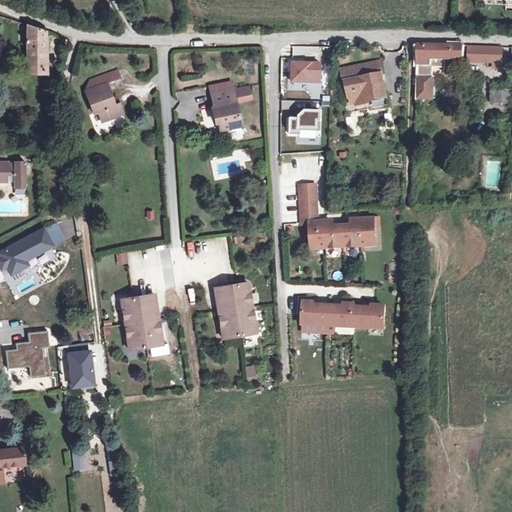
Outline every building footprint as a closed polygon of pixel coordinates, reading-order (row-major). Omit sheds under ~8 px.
[(27,21),(31,69),(50,68),(46,28),(27,21)] [(425,53),(459,55),(460,40),(418,39),(412,39),(411,79),(428,79),(427,68),(425,68),(425,53)] [(498,43),(467,41),(467,54),(487,56),(487,61),(497,62),(498,43)] [(351,92),(353,99),(354,101),(365,98),(364,94),(380,90),(374,70),(378,68),(375,56),(356,62),(357,65),(338,70),(341,78),(344,77),(348,93),(351,92)] [(321,62),(292,61),(292,81),(320,81),(321,62)] [(114,69),(101,73),(103,80),(116,76),(114,69)] [(111,103),(109,96),(103,80),(101,73),(87,78),(81,88),(89,111),(94,109),(98,120),(120,111),(116,101),(111,103)] [(428,79),(411,79),(411,89),(427,89),(428,79)] [(219,115),(220,121),(222,128),(243,124),(236,87),(234,88),(233,80),(212,84),(216,105),(214,106),(216,116),(219,115)] [(511,103),(511,87),(488,88),(489,104),(511,103)] [(204,122),(213,120),(210,108),(201,110),(204,122)] [(318,108),(303,108),(296,114),(296,117),(288,117),(288,130),(298,130),(298,125),(314,125),(314,118),(318,118),(318,108)] [(0,178),(13,178),(13,171),(19,172),(19,178),(19,184),(30,184),(30,158),(0,158),(0,178)] [(299,182),(300,198),(316,197),(315,181),(299,182)] [(316,203),(300,204),(301,220),(309,219),(310,245),(342,244),(375,242),(374,225),(373,216),(358,216),(359,222),(350,223),(332,224),(324,224),(323,218),(317,219),(316,203)] [(22,256),(19,248),(29,245),(30,248),(53,241),(47,223),(0,238),(0,240),(4,251),(8,260),(22,256)] [(24,263),(22,256),(8,260),(4,251),(0,252),(0,259),(3,267),(8,269),(24,263)] [(116,253),(118,264),(127,263),(125,252),(116,253)] [(389,280),(403,280),(403,262),(389,262),(389,280)] [(214,284),(221,334),(254,329),(247,279),(214,284)] [(120,293),(127,344),(160,339),(154,288),(120,293)] [(334,322),(383,323),(384,301),(371,300),(370,303),(353,302),(353,300),(343,300),(343,302),(312,301),(312,299),(302,298),(301,321),(319,321),(319,317),(335,318),(334,322)] [(46,330),(27,332),(29,341),(16,343),(17,349),(6,350),(8,367),(29,364),(30,376),(45,374),(41,345),(48,345),(46,330)] [(69,346),(73,382),(97,380),(93,344),(69,346)] [(257,381),(254,365),(244,367),(247,383),(257,381)] [(0,460),(21,458),(19,442),(0,444),(0,474),(0,475),(0,471),(0,460)] [(82,448),(70,449),(72,470),(84,469),(82,448)]
